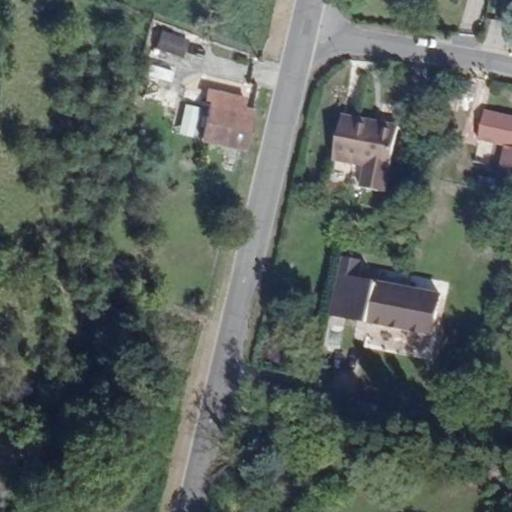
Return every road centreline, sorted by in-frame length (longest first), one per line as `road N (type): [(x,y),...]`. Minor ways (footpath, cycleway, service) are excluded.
road 1 (tertiary): [(306,33),(191,511)]
road 2 (residential): [(511,68),(306,33)]
